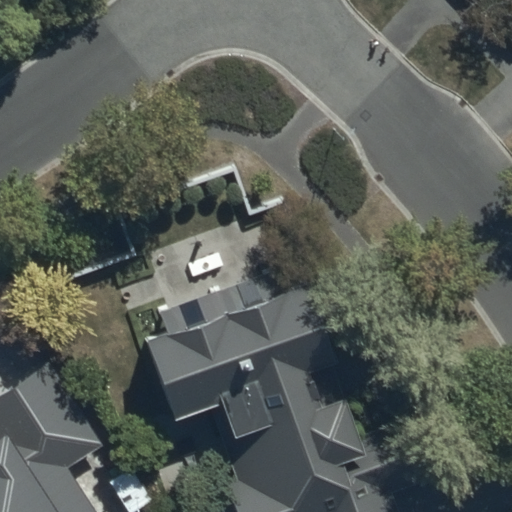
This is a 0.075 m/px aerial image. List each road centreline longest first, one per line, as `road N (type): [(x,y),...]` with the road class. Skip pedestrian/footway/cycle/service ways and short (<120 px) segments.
road 1 (residential): [(273,0),(455,182),(511,255)]
road 2 (residential): [(0,147),(198,0)]
